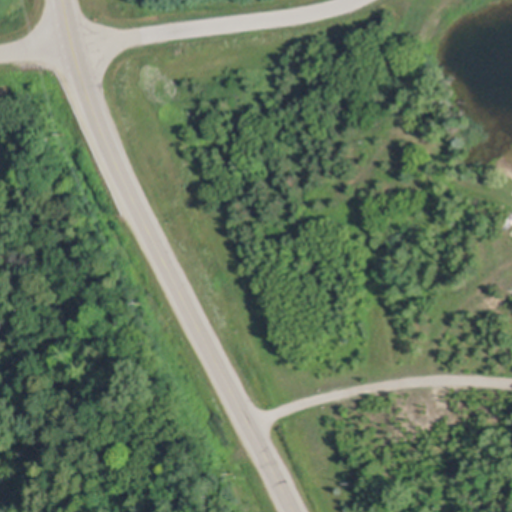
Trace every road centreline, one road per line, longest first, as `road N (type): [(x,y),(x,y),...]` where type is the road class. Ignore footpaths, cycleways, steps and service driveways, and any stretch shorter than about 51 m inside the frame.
road 1 (tertiary): [(293,511),(106,142),(64,0)]
road 2 (residential): [(70,39),(338,9),(353,0)]
